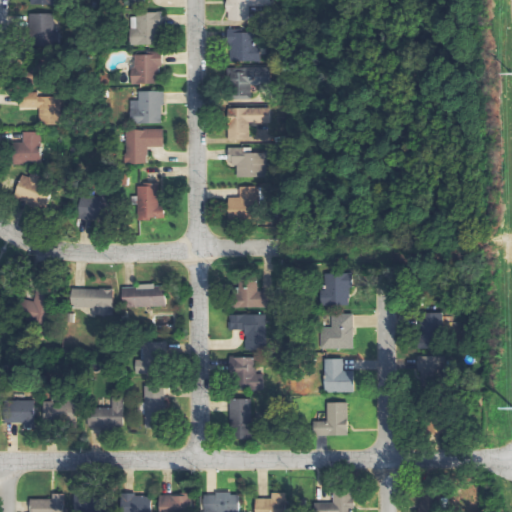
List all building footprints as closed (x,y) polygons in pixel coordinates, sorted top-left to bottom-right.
[(227,0),(228,21),(250,21),(250,6),(271,6),(271,0),(227,0)] [(164,13),(131,14),(132,45),(164,45),(164,13)] [(54,14),(33,15),(34,46),(61,45),(60,32),(55,33),(54,14)] [(255,31),(230,31),(230,63),(255,62),(255,31)] [(134,85),(163,84),(162,53),(133,54),(134,85)] [(252,85),(268,86),(269,68),(233,67),(232,99),(251,100),(252,85)] [(164,91),(139,92),(139,101),(131,101),(132,125),(164,124),(164,91)] [(41,125),(63,125),(63,97),(39,97),(39,92),(21,92),(21,109),(41,109),(41,125)] [(229,140),(250,140),(250,124),(270,124),(270,109),(229,108),(229,140)] [(149,163),(149,147),(165,147),(165,130),(126,130),(127,164),(149,163)] [(43,133),(25,132),(24,142),(14,142),(14,163),(42,164),(43,133)] [(266,153),(252,152),(253,148),(229,147),(229,165),(238,165),(238,177),(266,178),(266,153)] [(25,175),(13,201),(43,215),(55,188),(31,178),(25,175)] [(160,206),(160,184),(139,184),(139,219),(166,219),(166,206),(160,206)] [(259,186),(241,187),(241,198),(230,198),(230,219),(260,218),(259,186)] [(110,218),(111,197),(81,196),(80,217),(110,218)] [(352,273),(326,273),(327,290),(322,290),(322,306),(352,306),(352,273)] [(273,308),(273,291),(259,291),(259,278),(240,278),(240,287),(235,287),(235,308),(273,308)] [(168,307),(167,285),(124,287),(125,308),(168,307)] [(35,301),(25,299),(20,320),(47,326),(55,291),(38,288),(35,301)] [(93,308),(92,315),(115,315),(116,290),(73,289),(72,308),(93,308)] [(333,314),(333,327),(322,327),(322,349),(355,349),(354,313),(333,314)] [(232,314),(232,330),(247,330),(246,350),(268,350),(269,315),(232,314)] [(136,373),(165,374),(166,343),(143,342),(142,360),(137,360),(136,373)] [(444,356),(421,357),(421,381),(445,380),(444,356)] [(261,358),(236,357),(235,389),(268,390),(268,369),(261,369),(261,358)] [(355,371),(345,371),(345,358),(326,359),(326,393),(355,393),(355,371)] [(140,403),(140,416),(146,416),(146,429),(170,428),(170,385),(147,385),(147,403),(140,403)] [(124,428),(125,398),(113,398),(113,407),(88,407),(88,426),(124,428)] [(254,398),(231,399),(232,424),(254,423),(254,398)] [(37,401),(5,400),(5,425),(36,425),(37,401)] [(349,402),(328,402),(328,421),(315,421),(315,436),(349,436),(349,402)] [(334,503),(315,503),(315,511),(350,511),(351,508),(356,508),(355,489),(334,490),(334,503)] [(257,499),(256,511),(290,511),(290,493),(273,493),(273,498),(257,499)] [(54,499),(31,499),(31,511),(67,511),(67,494),(54,494),(54,499)] [(154,511),(154,494),(124,495),(124,511),(154,511)] [(192,511),(193,496),(164,495),(162,511),(192,511)]
